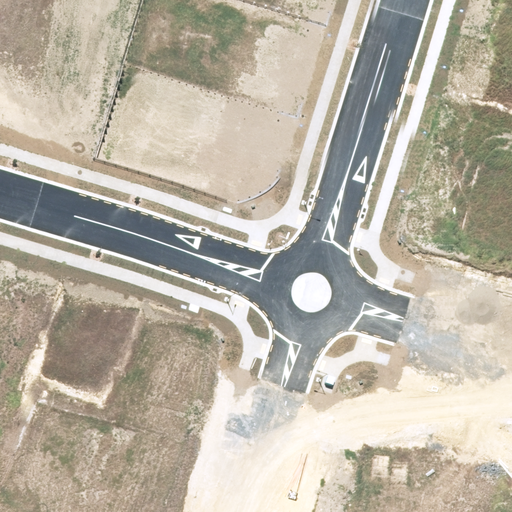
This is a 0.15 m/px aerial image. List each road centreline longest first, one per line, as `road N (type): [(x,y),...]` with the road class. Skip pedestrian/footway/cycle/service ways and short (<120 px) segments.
road 1 (residential): [(0,199),(277,286)]
road 2 (residential): [(326,257),(404,0)]
road 3 (unknown): [(230,511),(299,326)]
road 4 (unknown): [(348,307),(511,357)]
road 5 (residential): [(326,257),(351,284),(348,307),(333,324),(299,326),(282,310),(277,286)]
